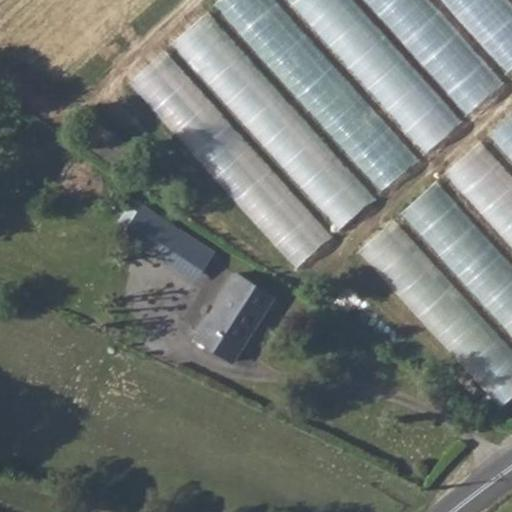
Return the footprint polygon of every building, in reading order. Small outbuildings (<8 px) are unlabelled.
[(238,25),(245,19),(254,30),(278,10),(270,0),(219,0),(218,1),(238,25)] [(209,12),(175,41),(260,136),(285,113),(277,104),(285,97),(209,12)] [(335,231),(165,49),(130,82),(300,264),(335,231)] [(124,236),(202,277),(219,246),(142,204),(124,236)] [(384,252),(407,236),(397,222),(363,246),(383,275),(395,267),(384,252)] [(236,275),(198,333),(238,358),(277,300),(236,275)]
